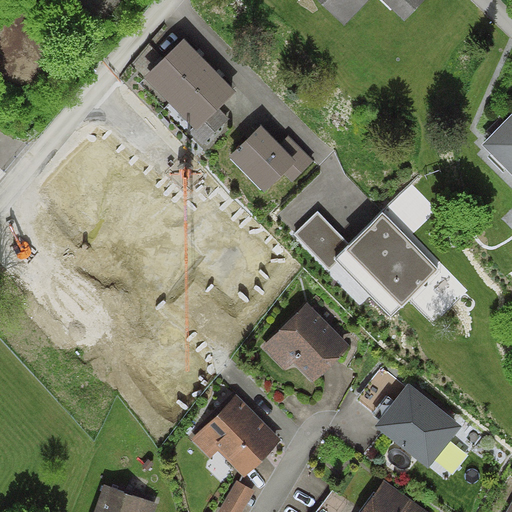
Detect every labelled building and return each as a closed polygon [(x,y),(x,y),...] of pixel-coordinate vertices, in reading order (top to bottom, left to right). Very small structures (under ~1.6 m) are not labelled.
[(416,0),(326,0),(342,16),(357,0),(399,0),(392,8),(401,16),(416,0)] [(147,74),(172,100),(205,67),(181,42),(147,74)] [(230,92),(205,67),(172,100),(195,124),(188,131),(200,143),(224,120),(212,109),(230,92)] [(511,118),(505,125),(498,119),(489,128),(496,135),(486,144),(511,170),(511,118)] [(309,161),(287,138),(277,148),(258,129),(231,155),(263,188),(289,162),(298,172),(309,161)] [(348,242),(318,211),(296,233),(326,264),(348,242)] [(437,270),(382,215),(336,261),(390,316),(437,270)] [(274,339),(310,375),(341,345),(304,309),(274,339)] [(458,426),(409,388),(379,426),(429,464),(458,426)] [(208,454),(217,445),(243,472),(273,442),(232,400),(193,439),(208,454)] [(147,511),(151,504),(104,487),(95,511),(147,511)] [(415,511),(382,488),(364,511),(415,511)]
